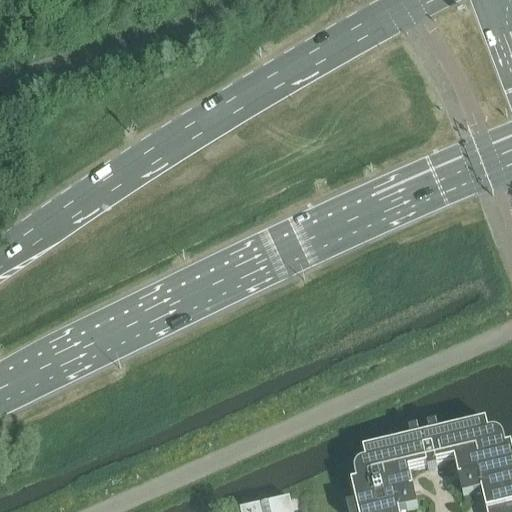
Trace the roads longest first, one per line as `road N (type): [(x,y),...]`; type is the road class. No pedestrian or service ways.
road 1 (primary): [(0,392),(288,248),(511,150)]
road 2 (primary): [(416,0),(277,70),(0,251)]
